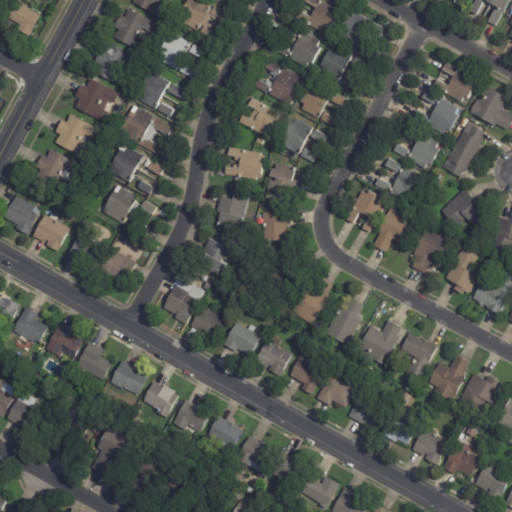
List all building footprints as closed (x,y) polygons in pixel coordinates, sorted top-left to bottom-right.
[(0,0),(7,0),(9,1),(0,16),(0,0)] [(132,3),(133,0),(169,0),(160,18),(132,3)] [(225,14),(220,22),(210,16),(206,22),(217,28),(211,39),(175,17),(185,0),(204,0),(226,13),(225,14)] [(296,18),(299,11),(310,17),(315,8),(304,2),(305,0),(318,0),(336,10),(333,15),(336,17),(329,30),(326,28),(323,33),(296,18)] [(459,6),(454,4),(456,0),(465,0),(461,8),(459,6)] [(477,16),(471,13),(478,0),(483,3),(477,16)] [(485,0),(510,0),(505,11),(485,0)] [(25,6),(26,6),(27,5),(32,8),(31,9),(44,17),(34,35),(23,28),(24,26),(10,18),(19,2),(25,6)] [(112,25),(117,16),(122,18),(126,10),(154,25),(149,34),(140,30),(135,39),(144,44),(139,54),(111,38),(116,30),(111,27),(112,25)] [(495,26),(489,23),(495,11),(503,14),(496,27),(495,26)] [(357,47),(340,39),(343,33),(339,31),(346,16),(351,18),(354,13),(371,21),(357,47)] [(283,30),(287,23),(298,29),(294,37),(283,30)] [(385,30),(381,38),(369,31),(374,23),(386,29),(385,30)] [(289,58),(303,32),(319,41),(316,47),(319,49),(311,64),(307,62),(305,67),(289,58)] [(173,34),(190,44),(176,69),(159,60),(161,58),(156,55),(166,38),(170,40),(173,34)] [(275,49),(278,43),(289,49),(286,55),(275,49)] [(372,50),(369,56),(357,50),(361,43),(372,50)] [(206,53),(202,60),(188,52),(192,45),(206,52),(206,53)] [(93,61),(98,51),(103,54),(107,46),(135,60),(130,70),(121,65),(116,74),(125,79),(120,88),(92,73),(96,65),(92,63),(93,61)] [(353,55),(339,81),(323,72),(325,68),(320,65),(329,50),(333,52),(336,46),(353,55)] [(367,64),(363,71),(351,64),(355,57),(367,63),(367,64)] [(298,77),(302,79),(287,107),(252,87),(255,80),(262,84),(264,81),(269,83),(272,77),(267,74),(269,72),(261,68),(265,59),(279,67),(277,69),(280,71),(282,68),(298,77)] [(194,71),(190,77),(178,70),(182,64),(194,71)] [(434,88),(438,81),(449,87),(454,77),(443,72),(447,64),(475,79),(472,85),(475,87),(468,99),(465,98),(462,103),(434,88)] [(152,74),(169,83),(155,109),(138,100),(142,93),(138,91),(145,77),(149,79),(152,74)] [(357,83),(354,88),(343,82),(346,76),(357,83)] [(111,92),(116,95),(111,103),(107,101),(102,110),(107,113),(101,124),(73,108),(78,100),(73,97),(79,86),(83,88),(88,80),(111,92)] [(317,120),(301,111),(305,104),(301,101),(308,88),(312,90),(316,83),(333,93),(317,120)] [(184,93),(180,99),(169,92),(173,85),(184,91),(184,93)] [(511,116),(511,121),(506,131),(495,124),(493,127),(469,113),(476,100),(477,101),(486,87),(508,101),(502,111),(511,116)] [(433,105),(420,99),(423,93),(436,99),(433,105)] [(347,100),(343,107),(331,101),(335,94),(347,100)] [(240,123),(243,116),(255,122),(260,113),(248,106),(252,99),(280,115),(277,120),(280,122),(274,134),(270,132),(268,138),(240,123)] [(428,127),(442,100),(459,108),(456,115),(458,116),(451,132),(447,130),(444,135),(428,127)] [(174,110),(171,116),(159,110),(163,104),(174,110)] [(171,127),(168,135),(150,125),(144,137),(161,147),(158,154),(118,132),(133,105),(172,126),(171,127)] [(424,122),(424,123),(413,117),(417,110),(427,117),(424,122)] [(335,119),(332,125),(320,119),(323,113),(335,119)] [(55,131),(60,120),(65,123),(69,115),(97,129),(89,144),(90,145),(83,158),(54,143),(58,134),(54,132),(55,131)] [(458,125),(463,118),(467,121),(462,128),(458,125)] [(312,128),(298,154),(277,143),(288,123),(293,125),(296,120),(312,128)] [(483,133),(479,141),(481,143),(466,171),(463,169),(458,178),(442,169),(467,124),(483,133)] [(415,139),(414,140),(402,133),(405,128),(417,134),(415,139)] [(327,137),(323,144),(310,138),(314,130),(327,136),(327,137)] [(409,160),(424,134),(439,142),(436,148),(439,151),(431,166),(428,164),(425,169),(409,160)] [(395,151),(398,144),(408,150),(405,157),(395,151)] [(129,183),(109,171),(124,146),(145,158),(129,183)] [(226,174),(227,167),(238,169),(240,158),(228,157),(229,148),(261,153),(261,155),(264,156),(261,178),(257,178),(256,181),(238,178),(238,176),(226,174)] [(316,156),(313,162),(301,156),(304,149),(316,156)] [(36,165),(40,156),(45,159),(49,151),(77,165),(67,184),(68,184),(63,195),(35,180),(39,171),(34,168),(36,165)] [(384,167),(389,159),(400,165),(396,173),(384,167)] [(164,170),(160,176),(148,168),(153,162),(164,170)] [(296,182),(294,196),(288,195),(287,203),(266,199),(269,180),(275,181),(276,178),(269,177),(270,170),(276,171),(277,164),(295,168),(292,181),(297,181),(296,182)] [(391,196),(405,170),(421,178),(417,185),(420,187),(413,201),(409,199),(406,204),(391,196)] [(380,179),(390,185),(387,191),(375,185),(379,178),(380,179)] [(153,188),(150,194),(138,187),(142,181),(153,188)] [(74,183),(80,187),(76,193),(70,189),(74,183)] [(119,187),(139,198),(124,224),(104,213),(119,187)] [(465,190),(475,201),(478,197),(488,208),(471,224),(465,218),(456,227),(441,211),(464,189),(465,190)] [(371,233),(363,229),(369,218),(360,213),(354,224),(347,220),(362,193),(367,195),(369,192),(382,199),(379,203),(386,206),(371,233)] [(249,197),(243,232),(220,228),(222,214),(220,214),(223,198),(235,200),(236,194),(249,197)] [(19,232),(15,229),(17,226),(3,218),(15,198),(40,212),(27,236),(19,232)] [(157,210),(153,217),(141,211),(145,203),(157,210)] [(401,215),(403,216),(402,217),(416,226),(404,247),(394,242),(387,255),(374,247),(382,235),(378,233),(392,209),(401,215)] [(289,215),(290,226),(284,227),(285,241),(264,242),(262,214),(289,212),(289,215)] [(69,231),(59,250),(34,236),(44,217),(49,220),(52,215),(58,219),(56,223),(69,231)] [(500,219),(511,221),(511,251),(511,255),(491,250),(498,219),(500,219)] [(147,228),(143,234),(131,228),(134,221),(147,228)] [(423,274),(412,268),(418,257),(414,255),(428,227),(449,238),(434,267),(430,265),(424,275),(423,274)] [(78,265),(66,258),(79,235),(104,250),(96,264),(84,256),(79,265),(78,265)] [(196,263),(210,239),(221,245),(225,238),(233,242),(223,260),(229,263),(224,271),(220,269),(216,275),(196,263)] [(466,298),(452,291),(455,286),(444,281),(463,246),(478,254),(468,273),(477,278),(466,298)] [(136,265),(124,286),(110,278),(109,281),(96,274),(110,250),(136,265)] [(511,273),(511,292),(499,317),(486,310),(486,309),(471,300),(480,284),(495,292),(507,271),(511,273)] [(176,279),(186,284),(183,290),(173,285),(176,279)] [(321,281),(332,288),(326,298),(328,300),(312,327),(291,314),(307,287),(311,289),(318,279),(321,281)] [(203,296),(186,327),(175,320),(177,316),(164,310),(176,288),(190,296),(193,290),(203,296)] [(0,300),(3,302),(5,298),(19,304),(7,332),(0,328),(0,300)] [(354,300),(363,305),(358,315),(362,317),(347,345),(325,333),(340,305),(345,308),(350,298),(354,300)] [(28,309),(37,314),(34,320),(47,327),(39,342),(33,340),(32,342),(12,332),(25,308),(28,309)] [(199,333),(192,329),(204,308),(227,321),(216,341),(205,335),(205,336),(199,333)] [(392,322),(402,328),(395,341),(397,342),(384,366),(358,352),(372,327),(383,333),(389,321),(392,322)] [(261,339),(250,358),(238,351),(236,354),(224,346),(237,325),(248,332),(251,327),(255,330),(253,334),(261,339)] [(56,326),(67,332),(64,338),(68,340),(71,334),(80,339),(71,358),(59,351),(57,356),(43,348),(54,326),(56,326)] [(427,343),(437,348),(417,390),(403,383),(413,364),(398,356),(409,335),(425,343),(425,342),(427,343)] [(269,371),(271,369),(268,367),(266,370),(255,363),(271,336),(280,342),(277,347),(292,356),(279,378),(269,372),(269,371)] [(92,344),(104,351),(100,358),(111,365),(102,381),(88,373),(85,376),(76,371),(78,367),(77,366),(90,343),(92,344)] [(460,357),(470,362),(463,375),(465,376),(455,395),(450,393),(445,404),(436,399),(438,394),(434,392),(436,386),(428,382),(439,361),(450,367),(456,355),(460,357)] [(302,387),(303,385),(289,377),(300,358),(324,372),(311,396),(301,390),(302,387)] [(124,363),(149,376),(138,396),(125,389),(124,391),(111,384),(123,362),(124,363)] [(477,376),(485,381),(488,376),(503,384),(491,406),(484,401),(478,413),(458,403),(474,374),(477,376)] [(334,404),(332,402),(329,408),(316,401),(329,376),(355,390),(345,409),(334,404)] [(1,418),(0,417),(0,382),(12,389),(8,395),(12,397),(1,418)] [(154,384),(163,388),(164,386),(175,392),(174,395),(178,397),(166,419),(156,413),(158,410),(143,402),(153,383),(154,384)] [(361,426),(348,418),(362,393),(388,407),(374,431),(362,425),(361,426)] [(410,397),(405,408),(398,405),(403,393),(410,397)] [(511,435),(496,428),(509,398),(511,399),(511,435)] [(18,426),(5,419),(16,399),(41,413),(30,432),(18,426)] [(187,402),(197,408),(198,405),(212,412),(200,432),(189,426),(186,432),(173,424),(185,402),(187,402)] [(90,422),(79,442),(58,430),(66,415),(62,413),(67,403),(82,412),(80,416),(90,422)] [(407,447),(397,442),(395,447),(382,439),(397,410),(413,418),(410,423),(418,427),(407,447)] [(141,421),(138,427),(129,422),(132,416),(141,421)] [(220,419),(227,423),(228,422),(239,428),(239,429),(243,431),(233,450),(209,436),(219,418),(220,419)] [(108,475),(107,477),(91,469),(100,450),(96,448),(106,428),(129,440),(119,461),(116,459),(108,475)] [(427,432),(448,443),(436,467),(424,460),(425,458),(412,451),(423,430),(427,432)] [(250,438),(261,444),(262,441),(275,449),(264,469),(252,462),(249,467),(237,461),(250,438)] [(491,440),(496,443),(491,451),(487,448),(491,440)] [(460,443),(469,448),(467,454),(480,461),(470,478),(457,471),(454,476),(442,470),(455,447),(457,447),(460,443)] [(146,493),(127,483),(131,475),(138,478),(141,472),(130,467),(141,445),(164,456),(146,493)] [(284,454),(307,466),(296,488),(269,473),(280,451),(284,454)] [(177,464),(185,468),(184,472),(194,476),(186,492),(178,489),(179,487),(160,478),(169,460),(177,464)] [(511,479),(498,502),(487,495),(489,491),(487,490),(485,493),(474,486),(486,465),(487,465),(489,461),(497,465),(494,470),(511,479)] [(340,485),(327,510),(319,505),(320,503),(302,494),(310,479),(322,485),(326,477),(340,485)] [(0,511),(1,511),(8,498),(0,494),(0,488),(1,486),(0,485),(0,511)] [(224,498),(217,511),(212,511),(206,508),(203,511),(191,511),(206,485),(225,496),(224,498)] [(346,488),(357,495),(353,501),(366,509),(364,511),(331,511),(345,488),(346,488)] [(511,511),(503,506),(511,491),(511,511)] [(233,511),(240,501),(260,511),(233,511)]
